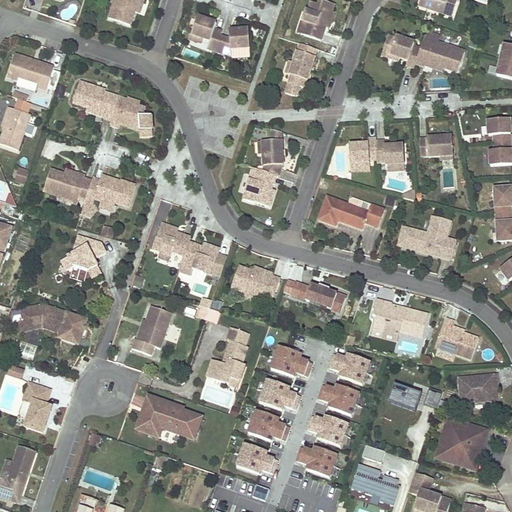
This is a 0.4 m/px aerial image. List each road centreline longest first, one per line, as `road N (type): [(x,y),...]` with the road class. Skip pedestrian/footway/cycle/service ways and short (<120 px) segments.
road 1 (residential): [(286,251),(454,293),(511,343)]
road 2 (residential): [(151,71),(180,104),(224,220),(286,251)]
road 3 (residential): [(328,344),(269,511)]
road 4 (residential): [(0,15),(151,71)]
road 5 (residential): [(332,112),(286,251)]
road 6 (residential): [(332,112),(461,104)]
road 7 (unknown): [(123,381),(187,387),(210,333)]
road 8 (residential): [(41,511),(70,426),(91,401)]
